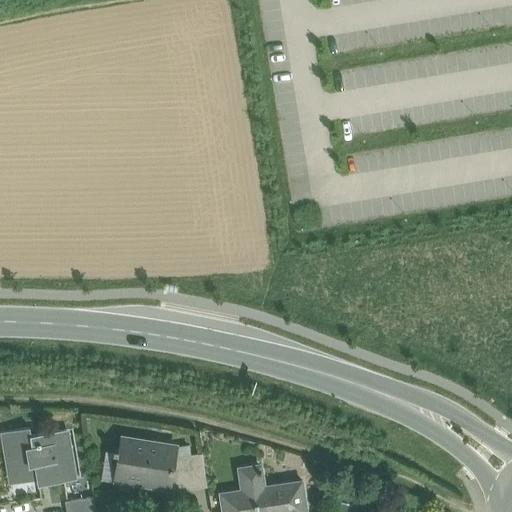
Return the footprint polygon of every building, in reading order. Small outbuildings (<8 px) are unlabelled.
[(351,167),(366,164),(363,151),(348,154),(351,167)] [(67,430),(28,436),(27,428),(7,431),(15,478),(37,474),(39,485),(75,479),(67,430)] [(178,447),(121,438),(119,450),(115,449),(114,453),(118,454),(114,478),(172,487),(172,485),(177,457),(178,447)] [(202,452),(177,457),(172,485),(184,486),(207,482),(202,452)] [(265,486),(262,468),(253,470),(253,465),(239,467),(242,490),(221,493),(224,507),(223,507),(223,511),(307,511),(302,480),(265,486)] [(95,511),(93,497),(65,501),(67,511),(95,511)]
